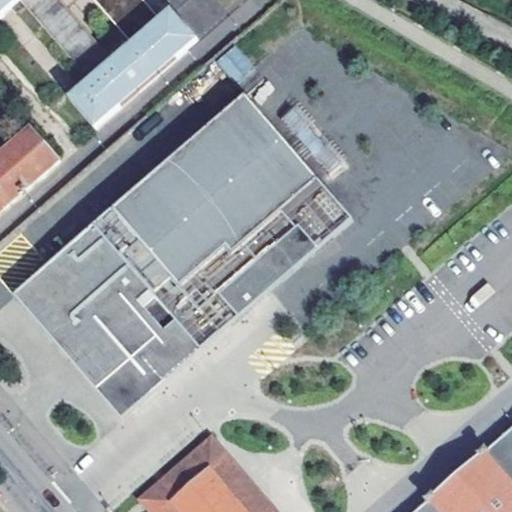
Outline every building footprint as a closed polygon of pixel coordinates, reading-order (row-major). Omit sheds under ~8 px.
[(0,0),(0,18),(15,6),(8,0),(0,0)] [(70,99),(97,131),(188,51),(142,0),(8,0),(15,6),(84,87),(70,99)] [(241,88),(259,70),(233,44),(215,62),(241,88)] [(40,277),(15,298),(71,362),(79,371),(123,423),(312,259),(354,223),(335,201),(247,98),(51,267),(46,261),(35,270),(40,277)] [(0,211),(59,160),(32,130),(0,158),(0,211)] [(511,511),(511,431),(421,511),(511,511)] [(273,511),(213,442),(133,511),(273,511)]
